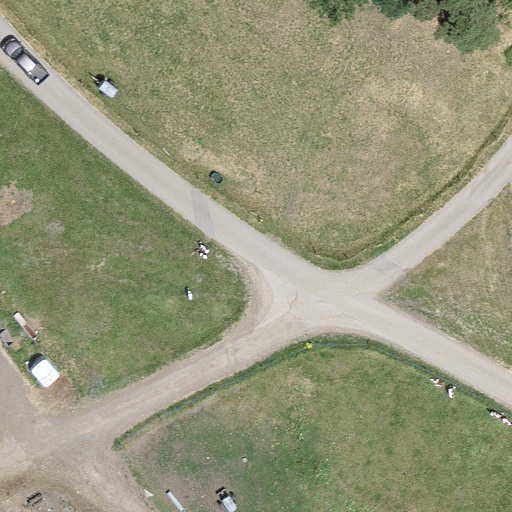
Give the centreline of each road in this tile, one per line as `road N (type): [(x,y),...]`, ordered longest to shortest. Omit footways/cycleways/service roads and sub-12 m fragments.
road 1 (unclassified): [(0,31),(62,96),(189,204),(337,304)]
road 2 (unclassified): [(337,304),(59,438)]
road 3 (unclassified): [(511,159),(411,257),(337,304)]
road 4 (unclassified): [(337,304),(511,392)]
